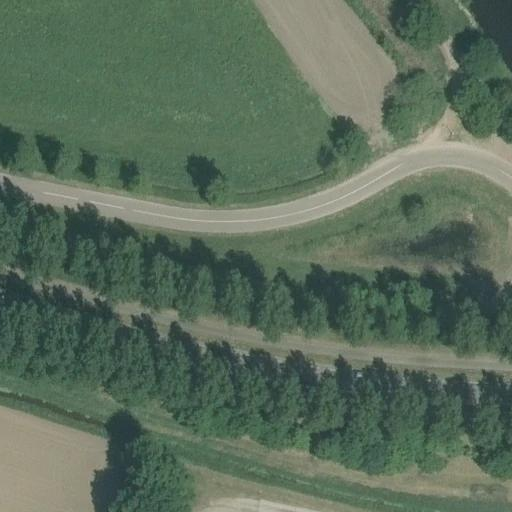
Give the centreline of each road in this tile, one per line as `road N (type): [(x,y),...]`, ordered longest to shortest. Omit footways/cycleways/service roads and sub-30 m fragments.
road 1 (unclassified): [(511,172),(448,151),(423,153),(345,199),(276,220),(182,220),(0,184)]
road 2 (tertiary): [(511,394),(298,375),(0,301)]
